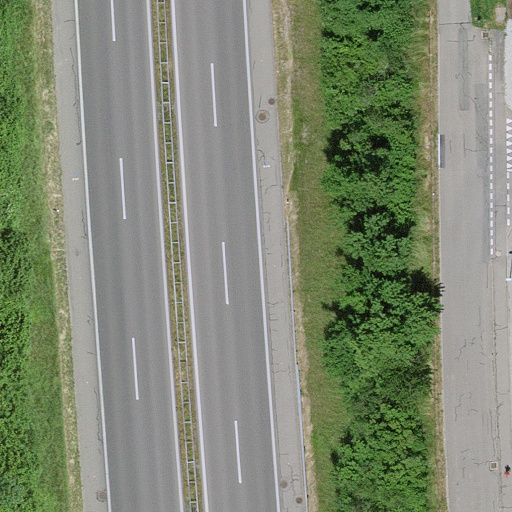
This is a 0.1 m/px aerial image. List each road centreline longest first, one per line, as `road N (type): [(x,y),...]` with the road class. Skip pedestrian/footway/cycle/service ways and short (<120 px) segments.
road 1 (motorway): [(241,511),(208,0)]
road 2 (motorway): [(113,0),(145,511)]
road 3 (unclassified): [(487,511),(471,330)]
road 4 (residential): [(454,0),(469,174)]
road 5 (residential): [(469,174),(471,330)]
